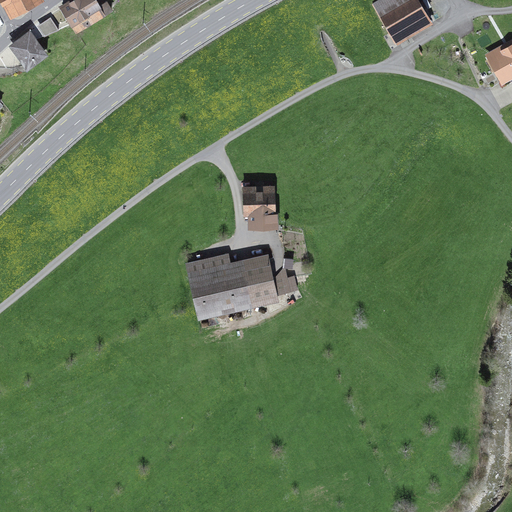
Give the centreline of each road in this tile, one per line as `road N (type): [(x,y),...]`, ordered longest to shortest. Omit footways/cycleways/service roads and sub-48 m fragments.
road 1 (unclassified): [(0,310),(144,193),(344,73),(386,65),(477,99),(511,138)]
road 2 (primary): [(0,195),(146,67),(254,0)]
